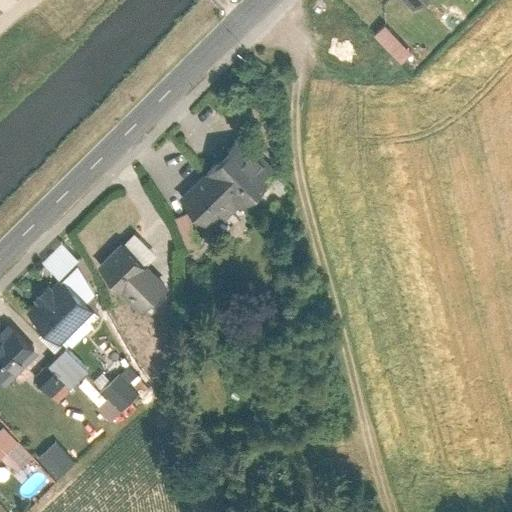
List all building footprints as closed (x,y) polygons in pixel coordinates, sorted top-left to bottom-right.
[(277,174),(244,141),(188,197),(213,222),(240,195),(247,203),(277,174)] [(205,244),(191,209),(178,216),(193,250),(205,244)] [(138,229),(128,240),(126,238),(102,263),(149,309),(173,284),(151,263),(161,252),(138,229)] [(75,344),(105,315),(69,278),(35,311),(50,326),(43,332),(57,347),(68,336),(75,344)] [(0,345),(0,373),(10,383),(43,349),(19,326),(0,345)] [(92,368),(86,363),(89,360),(71,342),(37,375),(55,393),(70,378),(76,384),(92,368)] [(144,392),(122,371),(105,389),(127,410),(144,392)] [(110,396),(99,406),(114,421),(124,410),(110,396)] [(6,424),(0,430),(0,458),(7,451),(22,467),(35,454),(6,424)] [(61,437),(42,454),(61,476),(77,462),(72,457),(76,454),(61,437)]
